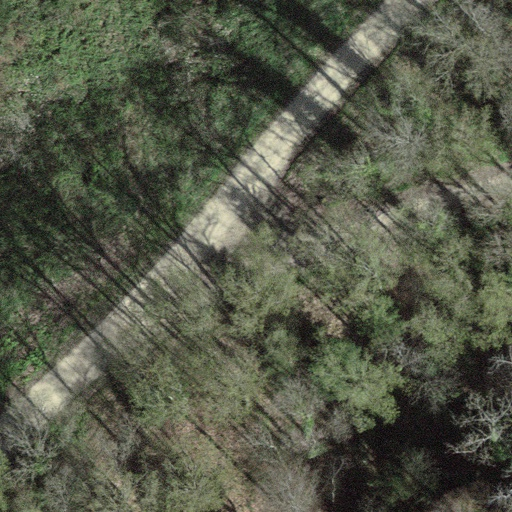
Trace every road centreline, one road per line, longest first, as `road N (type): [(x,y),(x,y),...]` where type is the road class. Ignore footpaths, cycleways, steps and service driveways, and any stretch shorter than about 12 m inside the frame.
road 1 (track): [(425,0),(157,287),(0,435)]
road 2 (track): [(511,187),(157,287)]
